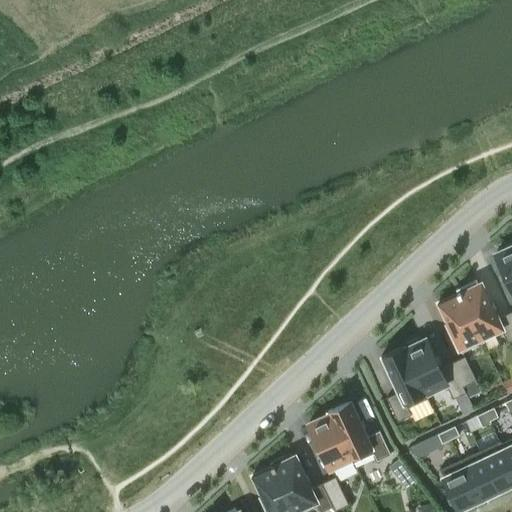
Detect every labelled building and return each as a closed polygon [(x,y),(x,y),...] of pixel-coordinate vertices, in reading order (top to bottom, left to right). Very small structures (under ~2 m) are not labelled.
[(511,245),(495,253),(511,288),(511,245)] [(475,280),(458,288),(482,337),(501,328),(507,342),(511,340),(511,316),(510,312),(498,318),(481,283),(478,284),(475,280)] [(458,293),(438,303),(461,352),(484,342),(482,337),(458,288),(456,289),(458,293)] [(199,328),(193,332),(197,338),(203,334),(199,328)] [(421,335),(403,343),(404,345),(426,393),(445,384),(452,398),(466,392),(463,386),(452,362),(440,368),(426,338),(423,339),(421,335)] [(404,345),(381,356),(398,392),(386,397),(397,421),(411,415),(407,407),(428,397),(426,393),(404,345)] [(465,356),(452,362),(463,386),(476,380),(465,356)] [(350,400),(327,411),(329,413),(350,459),(352,463),(373,453),(377,460),(390,454),(379,431),(367,436),(350,400)] [(493,407),(485,412),(490,421),(498,417),(493,407)] [(485,412),(476,416),(482,427),(491,423),(490,421),(485,412)] [(329,413),(308,423),(330,468),(350,459),(329,413)] [(444,431),(449,441),(457,437),(453,427),(444,431)] [(436,435),(440,445),(449,441),(444,431),(436,435)] [(500,441),(499,441),(511,468),(511,437),(501,443),(500,441)] [(511,468),(499,441),(479,450),(498,490),(511,483),(511,468)] [(479,450),(460,460),(479,499),(498,490),(479,450)] [(290,453),(270,462),(272,466),(294,511),(303,511),(317,506),(319,511),(320,511),(333,506),(322,483),(310,488),(295,455),(292,457),(290,453)] [(460,460),(439,469),(458,509),(479,499),(460,460)] [(406,487),(414,480),(400,462),(392,469),(406,487)] [(272,466),(252,476),(268,511),(292,511),(294,511),(272,466)] [(335,476),(322,483),(333,506),(335,511),(348,504),(335,476)]
